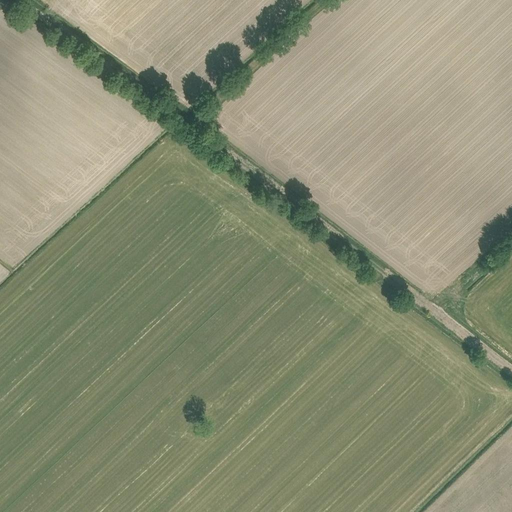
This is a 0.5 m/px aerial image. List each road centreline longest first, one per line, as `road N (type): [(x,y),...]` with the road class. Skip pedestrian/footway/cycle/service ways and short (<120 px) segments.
road 1 (track): [(511,369),(27,0)]
road 2 (track): [(327,0),(183,118)]
